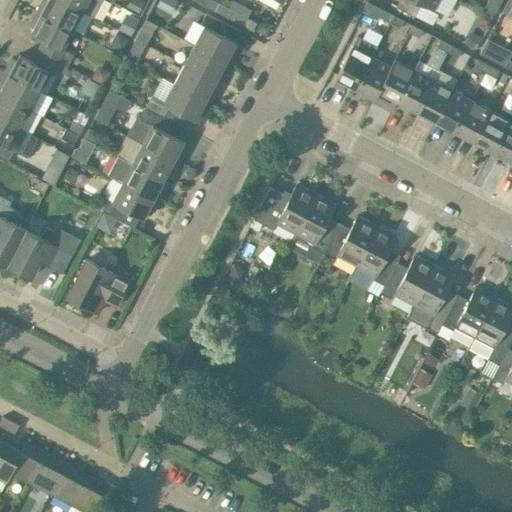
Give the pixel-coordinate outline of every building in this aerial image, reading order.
[(72,30),(82,10),(62,0),(42,0),(36,11),(72,30)] [(62,0),(82,10),(93,16),(101,0),(62,0)] [(139,12),(145,1),(143,0),(129,0),(127,6),(139,12)] [(159,0),(157,4),(170,11),(176,0),(159,0)] [(398,0),(394,8),(414,18),(421,4),(433,10),(434,8),(447,16),(455,0),(398,0)] [(493,16),(501,0),(488,0),(483,10),(493,16)] [(219,3),(215,10),(224,15),(228,7),(219,3)] [(389,22),(393,15),(373,5),(368,15),(377,20),(378,17),(389,22)] [(237,12),(228,7),(224,15),(233,20),(237,12)] [(62,49),(72,30),(36,11),(29,25),(33,27),(30,33),(42,39),(36,49),(60,62),(67,66),(73,54),(62,49)] [(139,18),(126,11),(118,26),(131,34),(139,18)] [(220,20),(206,12),(200,24),(204,25),(194,45),(229,63),(237,49),(232,47),(235,41),(214,30),(220,20)] [(481,23),(485,25),(489,23),(490,18),(488,14),(484,13),(480,15),(479,19),(481,23)] [(403,20),(393,15),(389,22),(400,28),(403,20)] [(247,17),(243,25),(252,30),(256,22),(247,17)] [(146,44),(156,25),(145,19),(135,38),(146,44)] [(259,23),(255,30),(267,36),(273,24),(266,21),(259,23)] [(423,31),(412,25),(408,32),(419,38),(423,31)] [(464,41),(473,48),(480,38),(471,31),(464,41)] [(122,50),(128,38),(117,32),(110,44),(122,50)] [(335,77),(355,87),(371,56),(376,45),(357,35),(335,77)] [(136,63),(146,44),(135,38),(125,57),(136,63)] [(494,61),(502,46),(488,39),(480,54),(494,61)] [(450,45),(440,40),(436,47),(447,52),(450,45)] [(222,77),(229,63),(194,45),(184,64),(215,80),(218,75),(222,77)] [(461,51),(450,45),(447,52),(457,58),(461,51)] [(494,61),(504,67),(508,60),(511,51),(502,46),(494,61)] [(12,57),(5,71),(40,90),(50,71),(54,73),(60,62),(36,49),(31,60),(19,54),(16,60),(12,57)] [(371,56),(355,87),(375,97),(378,90),(390,67),(390,66),(371,56)] [(397,100),(413,69),(394,59),(390,66),(390,67),(378,90),(375,97),(393,107),(397,100)] [(418,60),(413,69),(397,100),(416,110),(437,71),(437,70),(418,60)] [(489,65),(478,60),(474,67),(484,72),(489,65)] [(215,80),(184,64),(174,83),(209,102),(217,88),(212,85),(215,80)] [(499,71),(489,65),(484,72),(495,78),(499,71)] [(95,71),(91,78),(104,85),(111,73),(103,69),(95,71)] [(0,90),(0,93),(30,109),(40,90),(5,71),(0,80),(0,86),(2,87),(0,90)] [(416,110),(435,120),(451,89),(456,81),(437,71),(416,110)] [(503,83),(508,76),(503,73),(499,81),(503,83)] [(202,115),(209,102),(174,83),(161,76),(145,107),(174,122),(180,111),(195,119),(198,113),(202,115)] [(123,109),(129,98),(109,88),(94,118),(106,124),(116,105),(123,109)] [(471,99),(451,89),(435,120),(454,130),(471,99)] [(0,117),(20,128),(30,109),(0,93),(0,117)] [(454,130),(473,140),(490,109),(471,99),(454,130)] [(139,119),(136,118),(127,136),(142,144),(177,162),(185,148),(180,146),(184,140),(169,133),(174,122),(145,107),(139,119)] [(473,140),(493,150),(509,119),(490,109),(473,140)] [(36,137),(20,128),(0,117),(0,156),(8,160),(14,149),(26,156),(36,137)] [(493,150),(511,160),(511,120),(509,119),(493,150)] [(73,120),(69,129),(78,134),(83,125),(73,120)] [(78,134),(69,129),(66,128),(61,137),(74,143),(78,134)] [(88,128),(83,137),(93,142),(98,133),(88,128)] [(93,142),(83,137),(79,146),(88,151),(93,142)] [(170,176),(177,162),(142,144),(132,163),(163,179),(166,174),(170,176)] [(64,166),(69,155),(57,149),(52,159),(64,166)] [(109,175),(122,182),(157,200),(165,187),(160,184),(163,179),(132,163),(119,156),(109,175)] [(76,170),(68,167),(63,177),(70,181),(76,170)] [(150,214),(157,200),(122,182),(112,201),(108,199),(102,210),(111,214),(116,204),(143,218),(146,212),(150,214)] [(275,226),(277,223),(295,233),(316,193),(296,183),(291,194),(271,184),(254,216),(275,226)] [(312,247),(323,253),(336,228),(326,222),(335,204),(316,193),(295,233),(315,243),(312,247)] [(102,210),(108,199),(102,196),(96,207),(102,210)] [(2,262),(7,264),(25,229),(10,221),(15,210),(0,201),(0,265),(2,262)] [(113,226),(117,219),(103,211),(96,225),(104,229),(113,226)] [(347,234),(336,228),(323,253),(335,259),(338,255),(356,264),(377,225),(357,215),(347,234)] [(396,236),(377,225),(356,264),(375,274),(373,279),(385,285),(394,267),(397,260),(386,254),(396,236)] [(40,237),(25,229),(7,264),(8,265),(6,268),(15,273),(17,269),(30,276),(39,261),(62,273),(80,239),(56,226),(53,230),(46,226),(40,237)] [(405,273),(394,267),(385,285),(381,291),(392,298),(395,294),(414,304),(434,265),(415,254),(405,273)] [(86,258),(67,296),(93,309),(100,297),(116,305),(129,281),(86,258)] [(238,277),(241,271),(239,265),(233,262),(227,272),(238,277)] [(430,318),(442,324),(455,299),(444,294),(454,275),(434,265),(414,304),(433,314),(430,318)] [(469,345),(495,297),(475,286),(466,305),(455,299),(442,324),(453,330),(451,335),(469,345)] [(503,356),(505,353),(511,338),(511,329),(505,326),(511,312),(511,305),(495,297),(469,345),(468,347),(498,363),(502,356),(503,356)] [(511,356),(505,353),(503,356),(502,356),(498,363),(491,377),(503,383),(505,379),(511,382),(511,356)] [(432,375),(419,368),(411,382),(424,389),(432,375)] [(462,399),(476,406),(483,394),(469,387),(462,399)] [(11,420),(2,415),(0,420),(0,430),(4,432),(11,420)] [(11,420),(4,432),(12,437),(19,424),(11,420)] [(0,440),(0,489),(1,490),(6,480),(11,471),(10,470),(21,450),(20,450),(1,439),(0,440)] [(25,441),(20,450),(21,450),(10,470),(11,471),(31,482),(46,452),(25,441)] [(46,452),(31,482),(52,493),(66,463),(46,452)] [(86,474),(66,463),(52,493),(71,503),(86,474)] [(93,511),(108,485),(86,474),(71,503),(89,511),(93,511)]
